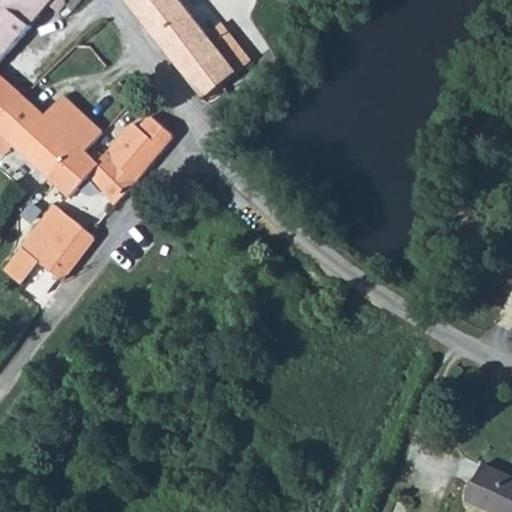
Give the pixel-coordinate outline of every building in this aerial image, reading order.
[(0,0),(0,41),(9,49),(29,28),(1,0),(0,0)] [(1,0),(29,28),(50,7),(56,0),(1,0)] [(56,0),(50,7),(57,13),(62,10),(66,12),(68,11),(71,14),(84,3),(80,0),(56,0)] [(128,0),(206,101),(251,62),(221,26),(209,36),(177,0),(128,0)] [(0,41),(0,59),(10,51),(9,49),(0,41)] [(0,63),(0,128),(24,97),(1,76),(7,70),(0,63)] [(24,97),(0,128),(0,131),(9,139),(52,179),(84,147),(91,153),(108,134),(65,96),(54,107),(58,110),(47,119),(24,97)] [(105,153),(100,153),(96,158),(91,153),(84,147),(52,179),(73,197),(77,193),(83,199),(96,184),(120,204),(174,137),(172,135),(152,115),(144,124),(141,121),(138,122),(109,156),(105,153)] [(0,131),(0,150),(9,139),(0,131)] [(58,207),(26,248),(43,262),(65,279),(96,238),(58,207)] [(511,511),(511,477),(483,465),(467,502),(491,511),(511,511)]
